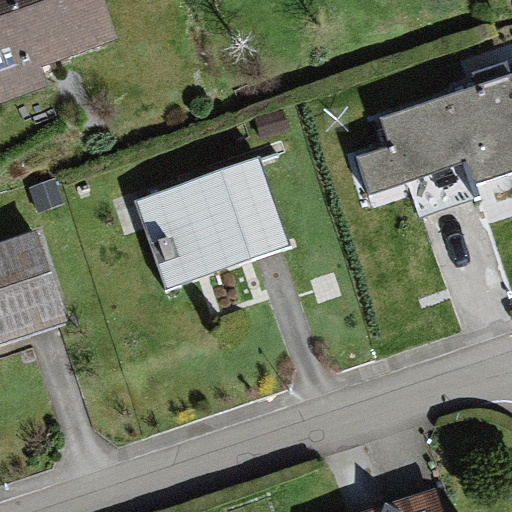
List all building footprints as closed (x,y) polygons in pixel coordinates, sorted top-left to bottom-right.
[(129,0),(0,0),(0,91),(144,41),(129,0)] [(511,36),(362,88),(411,231),(511,196),(511,36)] [(270,127),(135,177),(183,309),(319,259),(270,127)] [(45,239),(0,253),(0,356),(75,333),(45,239)] [(475,511),(472,501),(437,511),(475,511)]
